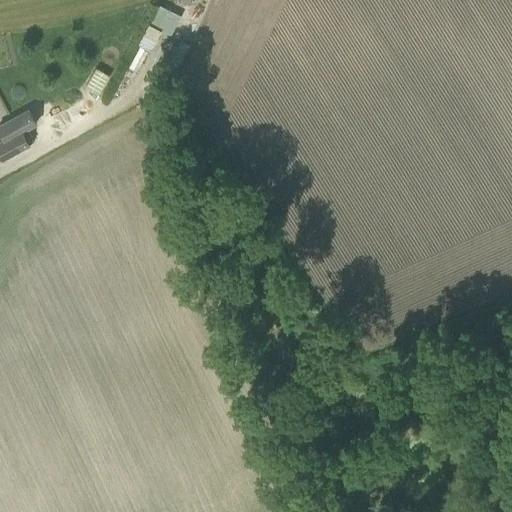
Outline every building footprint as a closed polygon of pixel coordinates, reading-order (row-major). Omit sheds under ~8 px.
[(151,21),(172,32),(181,14),(159,3),(151,21)] [(163,50),(169,30),(146,23),(140,42),(163,50)] [(137,72),(149,50),(140,45),(129,67),(137,72)] [(97,69),(89,85),(100,91),(108,75),(97,69)] [(0,157),(1,160),(30,144),(15,116),(0,123),(0,131),(4,138),(0,139),(0,157)]
